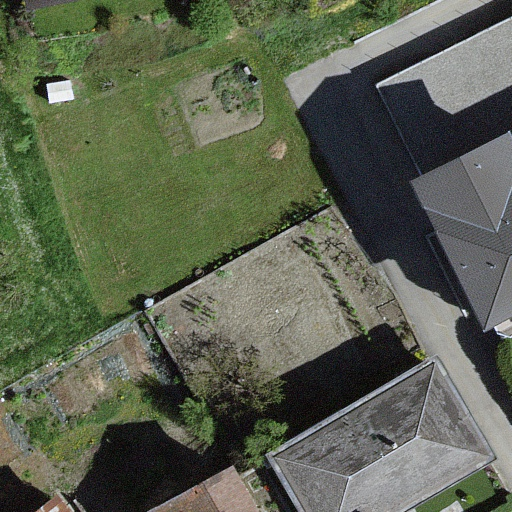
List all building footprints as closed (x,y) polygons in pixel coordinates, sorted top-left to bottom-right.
[(29,0),(35,22),(117,0),(29,0)] [(432,51),(389,68),(404,107),(447,91),(432,51)] [(511,136),(511,134),(417,180),(489,327),(511,316),(511,136)] [(431,363),(274,454),(307,511),(392,511),(486,458),(431,363)] [(226,511),(214,485),(161,511),(59,511),(58,509),(54,511),(226,511)]
